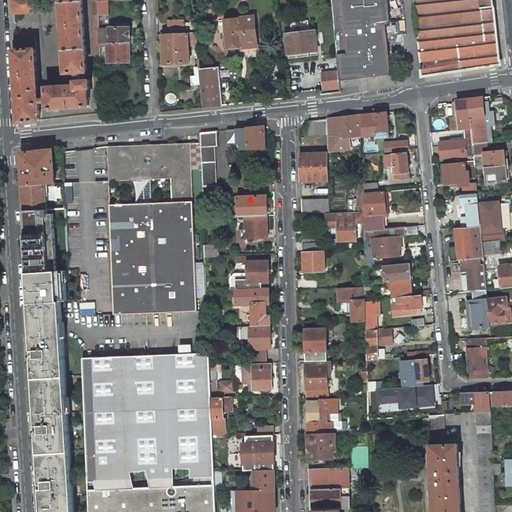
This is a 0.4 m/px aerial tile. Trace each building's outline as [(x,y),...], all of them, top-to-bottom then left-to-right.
[(10,0),(12,12),(14,14),(23,13),(23,11),(33,11),(33,13),(42,12),(41,0),(10,0)] [(87,71),(83,0),(82,0),(61,0),(61,3),(66,72),(67,73),(77,72),(81,72),(87,72),(87,71)] [(93,0),(98,114),(103,113),(101,59),(100,43),(99,28),(99,16),(99,1),(98,0),(93,0)] [(386,23),(390,22),(388,0),(331,0),(338,72),(339,81),(391,75),(386,23)] [(494,7),(493,0),(414,0),(416,16),(494,7)] [(99,16),(108,15),(108,1),(99,1),(99,16)] [(416,16),(422,76),(501,64),(494,7),(416,16)] [(253,16),(225,20),(228,47),(240,46),(240,43),(256,41),(253,16)] [(169,21),(169,33),(185,33),(185,24),(184,20),(169,21)] [(195,23),(185,24),(185,33),(196,32),(195,23)] [(110,43),(130,43),(130,27),(110,28),(110,43)] [(99,28),(100,43),(109,43),(110,43),(110,28),(99,28)] [(315,31),(286,34),(289,59),(318,55),(315,31)] [(169,33),(163,34),(164,65),(190,64),(189,41),(194,41),(194,46),(197,46),(196,32),(185,33),(169,33)] [(35,41),(33,38),(16,39),(14,42),(19,123),(40,120),(39,103),(39,99),(36,49),(35,41)] [(109,43),(100,43),(101,59),(109,59),(109,43)] [(110,43),(109,43),(109,59),(109,62),(131,62),(130,43),(110,43)] [(192,85),(201,84),(199,69),(198,55),(194,55),(195,60),(194,60),(195,76),(192,76),(192,85)] [(219,67),(199,69),(201,84),(203,107),(222,106),(219,67)] [(299,70),(286,71),(288,92),(301,91),(299,70)] [(338,72),(322,74),(324,89),(340,88),(339,81),(338,72)] [(77,85),(47,87),(47,88),(48,98),(48,102),(48,108),(49,109),(89,106),(90,106),(89,89),(92,89),(91,80),(81,80),(78,81),(77,81),(77,85)] [(484,102),(488,102),(488,97),(468,100),(472,129),(473,145),(488,143),(484,102)] [(464,129),(472,129),(468,100),(457,101),(460,130),(464,130),(464,129)] [(453,102),(455,116),(450,117),(452,131),(460,130),(457,101),(453,102)] [(363,136),(363,137),(375,136),(374,132),(389,131),(387,113),(362,115),(363,136)] [(327,134),(328,144),(330,144),(331,153),(351,150),(349,138),(359,137),(359,136),(363,136),(362,115),(327,119),(327,134)] [(327,119),(308,121),(308,122),(308,135),(327,134),(327,119)] [(265,126),(228,130),(228,145),(237,145),(237,149),(265,148),(265,126)] [(464,129),(464,130),(465,139),(440,141),(442,159),(474,156),(474,154),(473,145),(472,129),(464,129)] [(203,187),(216,186),(214,146),(217,146),(216,131),(201,133),(201,143),(201,152),(203,187)] [(407,151),(409,150),(408,141),(385,143),(386,153),(399,151),(407,151)] [(110,205),(114,314),(197,311),(191,143),(107,146),(109,181),(137,180),(150,179),(171,178),(171,187),(172,192),(172,202),(151,203),(138,203),(110,205)] [(473,145),(474,154),(484,153),(489,152),(488,143),(473,145)] [(45,185),(55,184),(53,150),(21,153),(25,211),(47,210),(45,185)] [(507,181),(506,169),(509,169),(509,159),(505,159),(504,151),(489,152),(484,153),(487,183),(507,181)] [(300,154),(301,182),(329,181),(328,153),(300,154)] [(399,154),(385,156),(386,167),(394,166),(395,178),(410,176),(407,153),(399,154)] [(465,166),(465,162),(444,164),(446,184),(460,183),(459,173),(466,173),(465,166)] [(363,184),(363,177),(356,177),(357,199),(357,211),(357,212),(364,212),(364,193),(363,184)] [(138,203),(151,203),(151,193),(151,188),(150,179),(137,180),(138,203)] [(379,183),(363,184),(364,193),(379,192),(379,183)] [(478,193),(477,184),(463,185),(464,195),(478,193)] [(216,186),(203,187),(203,196),(216,196),(216,186)] [(364,212),(364,232),(384,230),(383,214),(386,214),(385,191),(379,192),(364,193),(364,212)] [(467,206),(468,216),(461,217),(462,228),(469,227),(469,226),(481,225),(478,201),(478,193),(464,195),(461,195),(463,206),(467,206)] [(245,217),(267,216),(267,196),(230,197),(226,201),(227,217),(245,217)] [(326,213),(329,213),(329,199),(301,200),(302,214),(326,213)] [(347,211),(357,211),(357,199),(347,200),(347,211)] [(494,205),(483,206),(482,201),(478,201),(481,225),(481,226),(481,229),(496,227),(494,205)] [(25,211),(28,272),(58,271),(55,209),(47,210),(25,211)] [(356,241),(356,219),(354,219),(355,212),(329,213),(326,213),(326,222),(332,228),(338,228),(338,234),(338,241),(356,241)] [(268,238),(267,216),(245,217),(246,239),(268,238)] [(418,234),(417,226),(384,230),(364,232),(365,267),(375,266),(374,258),(401,256),(400,245),(402,245),(401,237),(404,237),(407,235),(418,234)] [(481,229),(481,226),(469,227),(462,228),(456,228),(458,247),(451,248),(452,261),(461,260),(480,258),(484,258),(484,254),(482,242),(481,229)] [(484,254),(501,253),(501,240),(482,242),(484,254)] [(319,251),(318,243),(302,243),(303,252),(319,251)] [(205,245),(206,257),(219,257),(218,245),(205,245)] [(325,271),(324,251),(319,251),(303,252),(303,272),(325,271)] [(481,265),(480,258),(461,260),(462,273),(467,272),(469,291),(487,290),(485,265),(481,265)] [(269,282),(269,261),(252,261),(247,261),(248,274),(234,274),(230,278),(231,290),(236,289),(262,288),(261,282),(269,282)] [(410,267),(410,263),(384,266),(384,270),(382,272),(383,276),(385,278),(385,282),(387,282),(411,279),(410,272),(407,272),(406,269),(409,269),(410,267)] [(511,287),(511,265),(499,267),(501,289),(511,287)] [(58,271),(28,272),(30,303),(61,301),(67,301),(66,280),(62,280),(62,271),(58,271)] [(413,296),(412,279),(411,279),(387,282),(387,288),(391,292),(392,298),(396,297),(413,296)] [(347,302),(352,302),(352,313),(353,322),(366,322),(366,303),(365,287),(338,288),(339,302),(347,302)] [(269,304),(268,288),(262,288),(236,289),(237,305),(252,305),(253,326),(270,325),(270,316),(266,316),(266,304),(269,304)] [(413,296),(396,297),(397,303),(392,304),(394,315),(420,313),(420,308),(423,308),(421,295),(413,296)] [(511,321),(511,319),(511,309),(508,310),(507,298),(488,300),(490,324),(511,321)] [(472,329),(490,327),(490,324),(488,300),(467,302),(469,317),(471,317),(472,329)] [(37,350),(36,336),(63,334),(63,323),(61,301),(30,303),(32,325),(33,350),(37,350)] [(381,302),(366,303),(366,322),(366,330),(376,329),(376,315),(381,315),(381,302)] [(271,348),(270,325),(253,326),(249,326),(250,349),(271,348)] [(412,326),(403,327),(404,337),(425,335),(424,325),(412,326)] [(380,328),(381,345),(392,344),(390,327),(380,328)] [(305,329),(306,361),(310,361),(327,361),(327,351),(326,329),(305,329)] [(378,355),(377,329),(376,329),(366,330),(367,361),(376,360),(378,360),(378,355)] [(43,511),(74,511),(68,413),(66,414),(65,407),(68,407),(63,334),(36,336),(37,350),(37,354),(35,354),(34,357),(34,362),(38,362),(41,420),(42,429),(40,429),(38,431),(39,437),(41,437),(42,453),(40,453),(40,469),(45,468),(45,476),(41,476),(41,482),(43,483),(45,484),(46,488),(46,495),(42,495),(43,511)] [(487,338),(470,339),(468,342),(470,372),(471,372),(489,370),(487,338)] [(83,358),(89,511),(216,511),(215,485),(214,472),(213,438),(213,433),(211,397),(211,391),(210,370),(210,365),(210,353),(83,358)] [(270,354),(255,354),(255,362),(270,362),(270,354)] [(427,359),(404,361),(405,372),(404,372),(406,387),(424,386),(423,381),(429,380),(427,359)] [(327,361),(310,361),(310,367),(306,367),(307,395),(319,395),(319,389),(328,389),(327,361)] [(272,390),(271,363),(249,364),(242,364),(243,384),(250,384),(253,384),(253,390),(272,390)] [(367,383),(367,391),(386,389),(386,381),(367,383)] [(233,382),(220,383),(220,392),(233,392),(233,382)] [(382,400),(386,399),(386,389),(367,391),(368,420),(379,419),(379,414),(379,406),(379,400),(382,400)] [(491,406),(511,404),(511,391),(490,392),(491,406)] [(490,392),(462,394),(462,404),(475,403),(476,413),(491,412),(491,406),(490,392)] [(223,411),(230,411),(229,397),(220,397),(215,397),(211,397),(213,433),(224,433),(224,418),(223,411)] [(307,401),(308,434),(333,433),(332,422),(328,422),(328,414),(337,414),(337,398),(319,399),(319,401),(307,401)] [(435,415),(445,414),(444,402),(434,402),(435,415)] [(476,413),(480,511),(495,511),(495,504),(491,412),(476,413)] [(430,446),(432,511),(460,511),(458,444),(447,445),(444,415),(429,416),(431,445),(430,446)] [(260,436),(273,435),(273,426),(259,427),(260,436)] [(308,434),(308,459),(333,459),(333,433),(308,434)] [(274,471),(273,435),(260,436),(246,436),(247,447),(243,447),(244,471),(254,471),(274,471)] [(352,453),(352,468),(369,468),(368,453),(352,453)] [(350,488),(350,467),(309,469),(310,489),(350,488)] [(251,487),(255,487),(255,490),(237,490),(238,511),(275,511),(275,495),(272,495),(272,490),(275,490),(274,471),(254,471),(255,476),(251,476),(251,487)] [(230,484),(230,472),(214,472),(215,485),(230,484)] [(351,509),(350,488),(310,489),(310,510),(313,510),(340,509),(351,509)]
